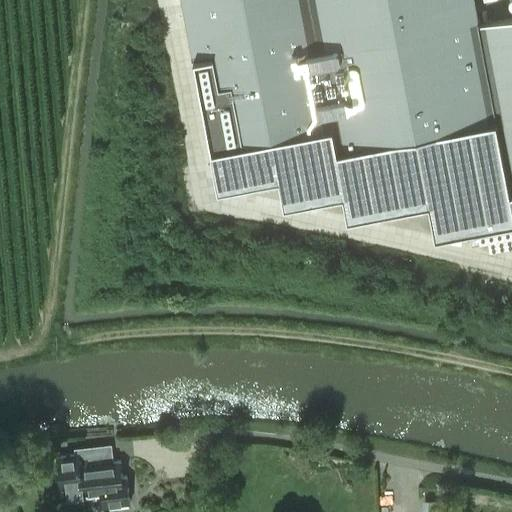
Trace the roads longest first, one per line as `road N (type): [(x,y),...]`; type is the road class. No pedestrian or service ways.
road 1 (unknown): [(174,0),(210,190),(223,203),(511,264)]
road 2 (track): [(511,372),(341,337),(119,331),(79,338)]
road 3 (unclassified): [(141,442),(272,435),(511,484)]
